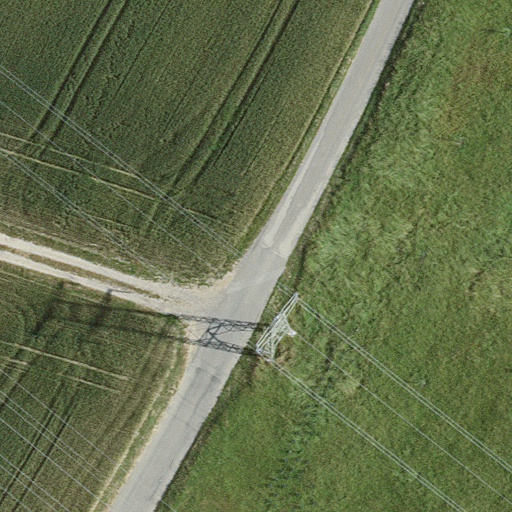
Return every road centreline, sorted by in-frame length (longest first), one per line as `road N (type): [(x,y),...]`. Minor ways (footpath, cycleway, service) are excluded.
road 1 (unclassified): [(134,511),(335,147),(400,0)]
road 2 (track): [(0,241),(240,318)]
